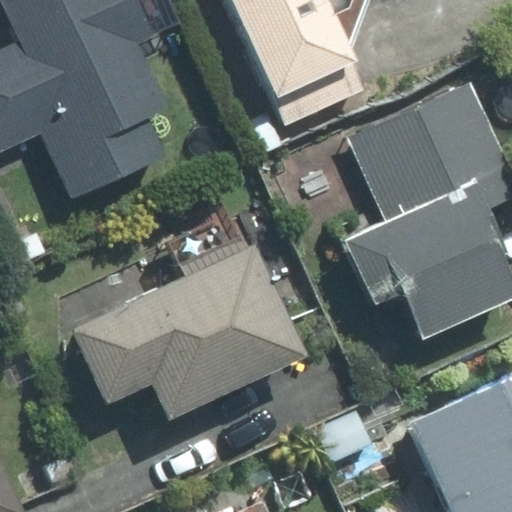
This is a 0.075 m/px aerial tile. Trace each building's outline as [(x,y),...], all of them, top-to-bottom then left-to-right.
[(131,25),(120,0),(4,0),(0,2),(0,46),(1,48),(0,48),(0,152),(25,141),(52,201),(143,161),(127,125),(155,112),(131,57),(171,39),(160,13),(131,25)] [(336,0),(196,0),(259,131),(334,96),(297,19),(336,0)] [(457,87),(336,139),(375,230),(324,251),(356,326),(388,313),(400,340),(509,293),(487,241),(491,166),(457,87)] [(233,250),(48,338),(84,415),(133,392),(151,428),(287,364),(233,250)] [(511,380),(411,430),(451,511),(500,511),(511,506),(511,380)]
